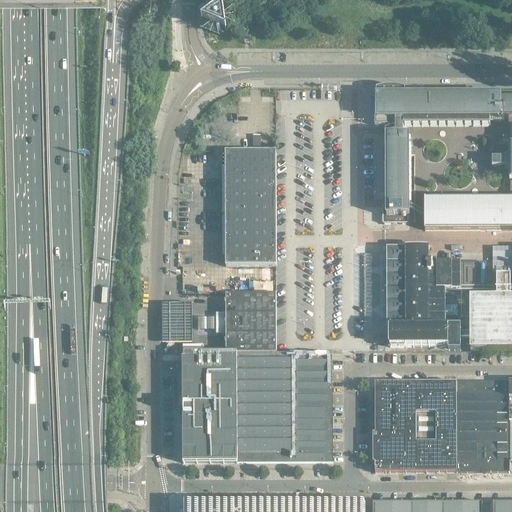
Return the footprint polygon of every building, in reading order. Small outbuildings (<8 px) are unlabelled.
[(403,134),(403,127),(490,127),(490,122),(499,122),(501,122),(501,120),(501,116),(503,116),(503,115),(511,115),(511,99),(500,99),(500,97),(429,98),(429,97),(429,96),(428,96),(423,96),(422,96),(421,96),(421,97),(421,98),(421,99),(420,99),(420,101),(415,101),(415,99),(412,99),(410,99),(409,99),(409,101),(405,101),(405,91),(398,89),(391,88),(384,89),(377,91),(376,91),(376,99),(376,115),(375,115),(375,127),(396,127),(396,132),(396,138),(386,138),(386,147),(386,203),(386,208),(384,208),(383,208),(383,209),(383,223),(383,224),(383,225),(384,225),(407,225),(408,225),(408,224),(408,218),(409,218),(410,218),(410,209),(409,204),(409,147),(412,147),(412,139),(409,139),(409,138),(403,138),(403,134)] [(511,128),(510,129),(510,133),(511,133),(511,140),(503,140),(499,140),(499,145),(503,145),(503,146),(511,146),(511,147),(510,147),(510,160),(507,160),(492,160),(492,161),(486,161),(486,168),(492,168),(492,169),(507,169),(510,169),(510,180),(511,179),(511,128)] [(276,268),(276,153),(260,154),(256,154),(253,154),(226,154),(226,258),(226,267),(226,268),(276,268)] [(425,232),(511,231),(511,201),(425,202),(426,212),(425,217),(425,232)] [(426,212),(409,204),(410,209),(425,217),(426,212)] [(445,330),(445,291),(486,291),(486,274),(486,264),(428,264),(428,250),(397,250),(397,245),(384,245),(384,250),(388,250),(388,255),(388,263),(388,291),(388,303),(388,330),(390,330),(390,333),(390,349),(410,349),(445,348),(446,348),(448,348),(448,352),(449,352),(461,352),(461,341),(470,341),(470,350),(470,352),(471,352),(471,353),(484,352),(511,352),(511,299),(471,299),(471,300),(470,300),(470,336),(461,336),(461,328),(448,328),(448,330),(445,330)] [(511,273),(511,247),(494,247),(493,273),(511,273)] [(511,282),(511,279),(497,279),(497,293),(511,292),(511,282)] [(276,353),(276,296),(226,296),(226,304),(226,314),(216,314),(216,333),(216,335),(226,335),(226,346),(226,355),(238,355),(276,355),(276,353)] [(193,348),(194,307),(185,307),(177,307),(166,307),(163,307),(163,345),(166,345),(174,345),(176,345),(176,348),(193,348)] [(333,461),(333,363),(333,354),(286,355),(276,355),(238,355),(238,465),(282,464),(333,464),(333,461)] [(238,465),(238,355),(226,355),(198,355),(184,355),(184,358),(184,361),(183,361),(183,365),(183,369),(183,404),(183,465),(211,465),(238,465)] [(457,474),(457,384),(375,384),(375,435),(373,435),(373,464),(376,464),(376,474),(457,474)] [(509,474),(509,384),(457,384),(457,474),(509,474)]
